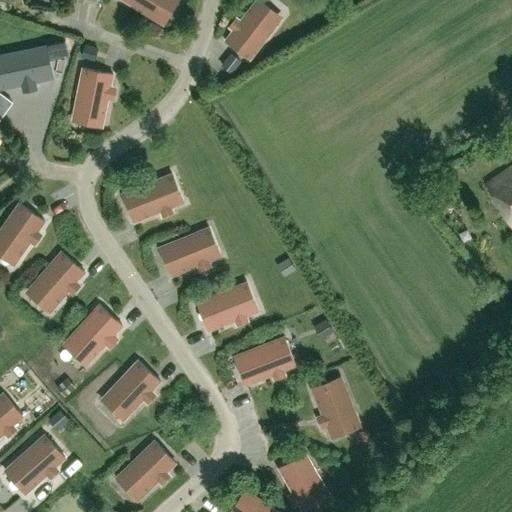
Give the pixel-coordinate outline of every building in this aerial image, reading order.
[(134,0),(159,15),(168,0),(124,0),(129,3),(130,0),(134,0)] [(273,18),(253,3),(240,19),(239,19),(239,20),(239,21),(233,28),(232,29),(224,39),(249,58),(258,47),(253,44),(273,18)] [(65,40),(53,43),(56,59),(68,56),(65,40)] [(32,49),(33,54),(2,60),(7,86),(52,77),(46,46),(32,49)] [(78,113),(103,118),(107,98),(108,98),(108,97),(107,96),(109,87),(110,87),(110,86),(112,73),(82,67),(79,81),(84,82),(78,113)] [(511,166),(511,167),(511,166),(484,183),(511,225),(511,166)] [(131,194),(140,219),(160,211),(160,212),(161,211),(161,210),(170,207),(170,208),(171,207),(183,202),(172,173),(159,178),(161,183),(131,194)] [(0,237),(0,245),(18,257),(30,240),(30,241),(31,239),(30,239),(36,231),(36,232),(37,231),(37,230),(44,220),(19,202),(11,213),(15,216),(0,237)] [(198,236),(168,248),(177,272),(197,264),(197,265),(198,264),(207,260),(207,261),(208,260),(220,255),(209,226),(196,231),(198,236)] [(34,289),(54,305),(68,290),(69,289),(68,288),(74,281),(75,282),(76,281),(76,280),(84,271),(61,250),(51,261),(56,264),(34,289)] [(205,303),(215,327),(235,319),(236,319),(236,318),(244,315),(245,315),(246,315),(246,314),(258,310),(246,281),(233,286),(235,291),(205,303)] [(72,341),(91,358),(105,343),(106,342),(112,335),(113,335),(113,334),(122,324),(99,303),(89,314),(93,317),(72,341)] [(243,357),(252,381),(272,373),(272,374),(273,373),(282,369),(282,370),(283,369),(295,364),(284,335),(271,340),(273,345),(243,357)] [(110,396),(129,414),(143,399),(144,398),(144,397),(150,390),(151,391),(151,390),(160,380),(137,359),(128,369),(132,373),(110,396)] [(338,384),(314,394),(322,413),(322,415),(323,414),(326,423),(326,424),(326,425),(327,425),(331,437),(360,425),(355,412),(350,414),(338,384)] [(0,435),(4,432),(4,433),(5,432),(5,431),(12,425),(13,426),(14,425),(13,424),(23,416),(3,392),(0,394),(0,435)] [(14,469),(31,488),(47,474),(48,473),(47,473),(54,466),(55,467),(56,466),(65,457),(45,434),(34,443),(38,447),(14,469)] [(125,475),(142,494),(158,479),(159,479),(158,478),(165,471),(166,472),(167,471),(166,471),(176,462),(154,439),(144,449),(148,453),(125,475)] [(304,461),(282,473),(292,492),(293,493),(298,501),(297,501),(298,503),(298,502),(303,511),(307,511),(332,498),(325,486),(320,489),(304,461)] [(269,511),(248,497),(237,511),(279,511),(278,511),(277,511),(269,511)]
